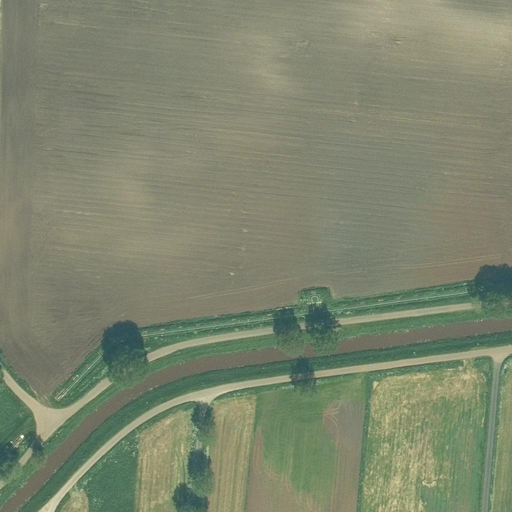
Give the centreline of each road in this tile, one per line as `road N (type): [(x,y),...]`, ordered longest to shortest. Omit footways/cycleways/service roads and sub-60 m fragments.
road 1 (unclassified): [(52,425),(116,373),(194,341),(511,298)]
road 2 (track): [(498,348),(483,511)]
road 3 (track): [(204,391),(194,511)]
